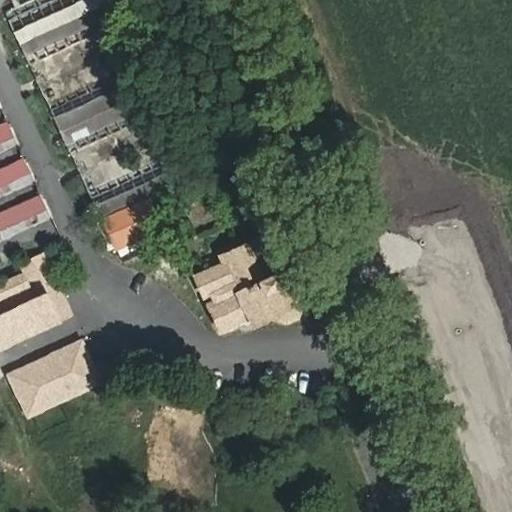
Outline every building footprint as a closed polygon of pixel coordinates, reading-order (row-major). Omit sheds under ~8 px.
[(101,0),(79,0),(14,23),(23,50),(109,20),(101,0)] [(51,115),(63,143),(130,116),(118,87),(51,115)] [(7,127),(0,130),(0,152),(16,145),(7,127)] [(24,162),(0,173),(0,199),(34,183),(24,162)] [(91,201),(105,235),(140,221),(132,200),(171,185),(166,171),(91,201)] [(40,197),(0,215),(0,240),(50,218),(40,197)] [(255,238),(247,242),(261,276),(270,272),(255,238)] [(261,276),(247,242),(220,255),(225,264),(197,277),(219,330),(247,316),(252,326),(279,313),(283,315),(289,318),(292,318),(300,313),(302,308),(301,305),(285,266),(270,272),(261,276)] [(20,308),(0,316),(0,344),(59,318),(48,295),(20,308)] [(0,304),(0,316),(20,308),(14,298),(0,304)] [(3,367),(20,415),(100,387),(83,339),(3,367)]
